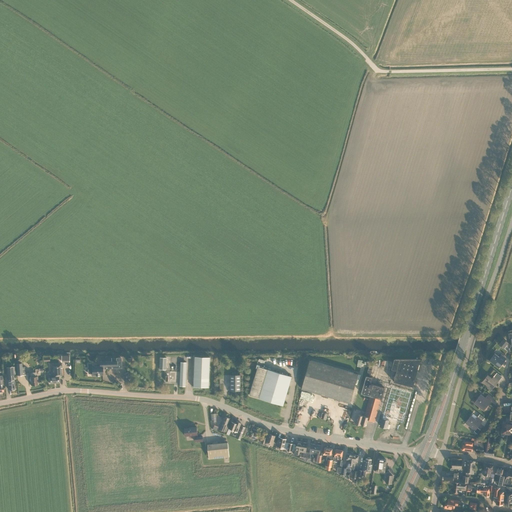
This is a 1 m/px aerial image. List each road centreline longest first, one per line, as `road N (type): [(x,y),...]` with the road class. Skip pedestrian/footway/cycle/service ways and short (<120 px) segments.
road 1 (tertiary): [(420,452),(322,440),(202,400),(67,390),(0,403)]
road 2 (unclassified): [(441,454),(511,220)]
road 3 (primary): [(452,378),(511,185)]
